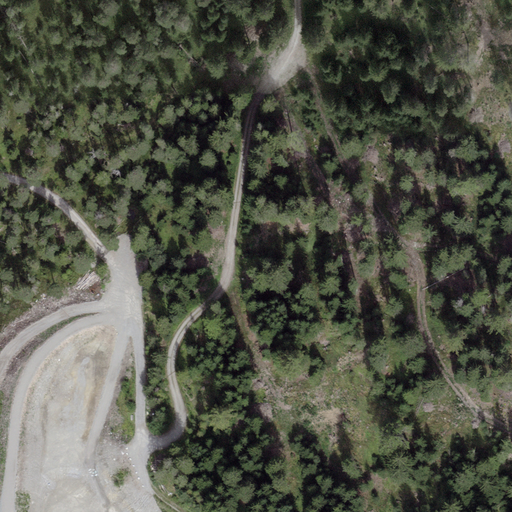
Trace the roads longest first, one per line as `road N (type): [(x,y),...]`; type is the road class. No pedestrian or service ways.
road 1 (track): [(297,0),(300,36),(251,112),(232,263),(221,293),(184,326),(169,364),(180,425),(158,445),(141,440)]
road 2 (track): [(137,318),(100,426),(0,441)]
road 3 (track): [(137,318),(114,259),(71,215),(0,176)]
road 4 (track): [(141,440),(137,318)]
